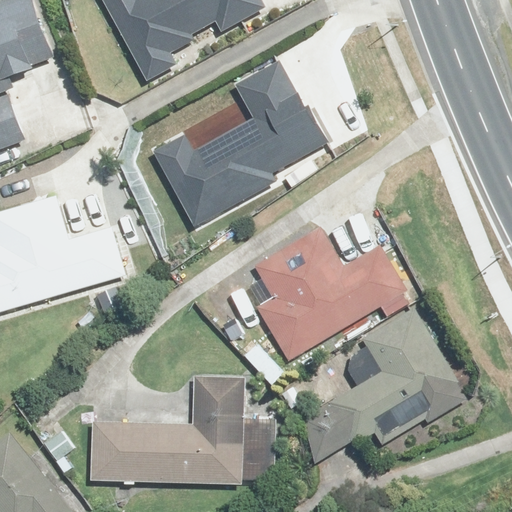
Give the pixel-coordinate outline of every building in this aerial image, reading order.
[(0,0),(0,143),(19,136),(0,87),(0,79),(58,58),(36,0),(0,0)] [(102,0),(149,82),(177,67),(169,54),(216,28),(220,36),(267,10),(261,0),(102,0)] [(183,135),(147,157),(192,231),(333,145),(279,58),(232,87),(252,120),(195,155),(183,135)] [(0,325),(137,284),(119,224),(68,239),(57,201),(0,217),(0,243),(1,247),(0,247),(0,325)] [(277,302),(260,313),(288,358),(404,288),(377,245),(342,267),(322,234),(259,272),(277,302)] [(381,375),(302,412),(325,458),(360,441),(362,447),(379,439),(382,446),(472,403),(427,309),(364,339),(381,375)] [(99,428),(98,486),(249,488),(249,482),(271,482),(272,419),(251,419),(252,376),(200,375),(200,429),(99,428)] [(78,511),(18,440),(0,454),(0,511),(78,511)]
